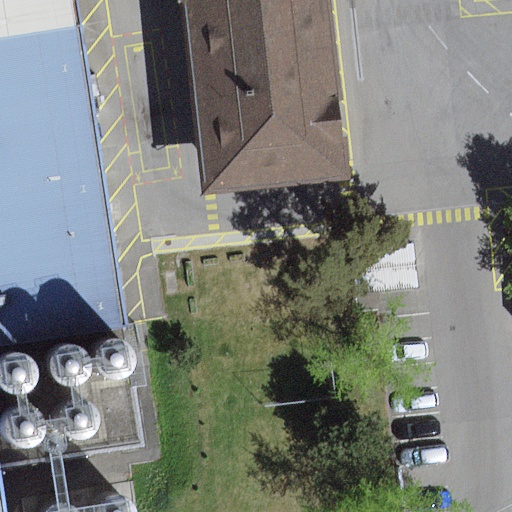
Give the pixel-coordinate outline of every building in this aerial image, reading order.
[(0,0),(0,35),(72,24),(68,0),(0,0)] [(334,0),(187,0),(206,195),(351,182),(334,0)] [(72,24),(0,35),(0,511),(2,511),(0,494),(0,342),(124,323),(72,24)] [(125,387),(132,385),(138,382),(142,376),(145,370),(145,363),(143,356),(139,350),(134,346),(127,344),(120,344),(113,347),(108,351),(104,357),(102,364),(103,371),(106,378),(111,383),(118,386),(125,387)] [(78,391),(85,390),(91,386),(96,381),(99,375),(99,367),(97,361),(93,355),(87,351),(80,349),(73,349),(67,351),(61,356),(58,362),(56,369),(57,376),(60,382),(65,387),(71,390),(78,391)] [(25,399),(32,397),(38,394),(43,388),(46,382),(46,375),(44,368),(40,362),(34,358),(27,356),(20,356),(14,359),(8,363),(5,369),(3,376),(4,383),(7,390),(12,394),(18,398),(25,399)] [(88,446),(95,444),(101,441),(105,435),(108,429),(108,422),(106,415),(102,409),(97,405),(90,403),(83,403),(76,406),(71,410),(67,416),(66,423),(66,430),(69,437),(74,442),(81,445),(88,446)] [(32,452),(38,450),(45,447),(49,441),(52,435),(52,428),(50,421),(46,415),(40,411),(34,409),(27,409),(20,412),(15,416),(11,422),(9,429),(10,436),(13,443),(18,447),(25,451),(32,452)] [(141,511),(137,505),(131,501),(124,499),(117,499),(111,502),(105,506),(101,511),(141,511)]
